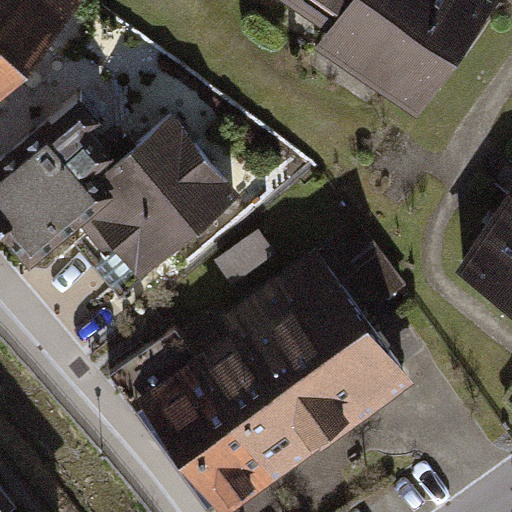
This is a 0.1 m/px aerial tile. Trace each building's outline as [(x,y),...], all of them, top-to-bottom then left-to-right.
[(0,0),(0,92),(83,0),(0,0)] [(385,79),(417,101),(486,0),(338,0),(344,4),(333,19),(397,62),(385,79)] [(107,186),(106,184),(88,163),(106,148),(85,123),(100,110),(82,88),(0,155),(0,214),(29,250),(79,209),(107,186)] [(105,167),(114,177),(106,184),(107,186),(79,209),(92,224),(83,232),(124,280),(234,187),(171,112),(105,167)] [(498,213),(463,263),(511,296),(511,213),(508,220),(498,213)] [(259,227),(218,258),(230,275),(272,245),(259,227)] [(366,232),(348,245),(383,292),(400,279),(366,232)] [(258,471),(402,366),(320,254),(229,317),(234,325),(196,352),(239,409),(221,419),(258,471)] [(239,409),(196,352),(176,323),(110,369),(136,404),(143,399),(162,424),(155,429),(212,505),(258,471),(221,419),(239,409)]
